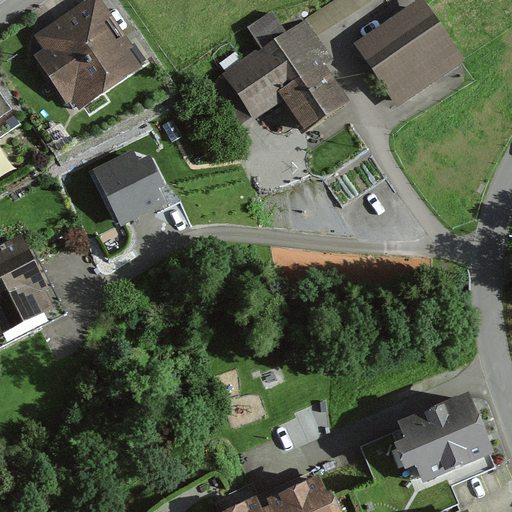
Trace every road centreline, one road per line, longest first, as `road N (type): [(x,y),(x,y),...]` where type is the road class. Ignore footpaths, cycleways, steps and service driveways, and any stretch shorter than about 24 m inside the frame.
road 1 (unknown): [(379,5),(336,27),(333,46),(377,144),(458,255)]
road 2 (residential): [(511,404),(490,344),(483,260),(511,171)]
